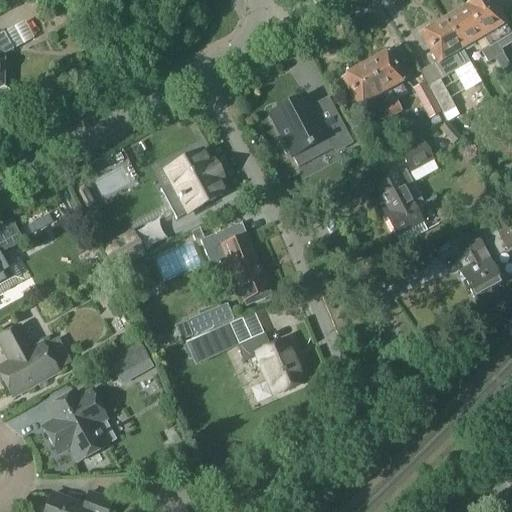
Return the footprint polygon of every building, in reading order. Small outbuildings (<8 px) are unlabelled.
[(33,0),(40,12),(58,3),(56,0),(33,0)] [(475,4),(466,10),(482,37),(489,48),(496,60),(498,59),(503,56),(504,55),(497,44),(511,35),(505,24),(504,22),(506,21),(505,20),(502,15),(499,16),(489,0),(475,0),(475,1),(473,2),(474,3),(475,4)] [(446,18),(445,18),(446,20),(446,21),(462,49),(463,48),(472,43),(476,41),(482,37),(466,10),(457,15),(455,12),(446,18)] [(425,33),(423,35),(434,54),(432,56),(436,63),(433,64),(431,65),(432,66),(434,65),(443,80),(454,73),(470,64),(471,63),(470,61),(462,49),(446,21),(436,27),(434,25),(424,31),(425,33)] [(0,86),(1,86),(1,84),(1,83),(2,59),(2,56),(1,56),(2,53),(4,54),(12,50),(3,34),(0,35),(0,86)] [(482,52),(481,53),(488,64),(496,60),(489,48),(482,52)] [(366,64),(382,94),(407,80),(401,70),(399,71),(389,52),(385,54),(383,52),(374,57),(375,59),(366,64)] [(382,94),(366,64),(355,70),(354,67),(344,73),(346,75),(344,76),(355,96),(352,97),(357,108),(373,99),(386,122),(394,117),(388,105),(382,94)] [(440,82),(429,87),(442,112),(448,123),(459,116),(440,81),(440,82)] [(426,82),(412,90),(428,119),(442,112),(429,87),(426,82)] [(286,157),(290,155),(298,169),(351,141),(328,98),(311,108),(305,97),(270,116),(282,140),(278,142),(286,157)] [(396,100),(388,105),(394,117),(402,113),(396,100)] [(461,138),(448,123),(439,130),(452,146),(461,138)] [(438,170),(423,142),(400,154),(415,182),(438,170)] [(173,184),(161,191),(177,221),(189,214),(224,195),(217,183),(219,182),(209,164),(208,165),(201,153),(166,172),(173,184)] [(397,175),(377,186),(392,213),(387,216),(397,236),(403,246),(403,245),(427,232),(424,226),(422,223),(423,223),(416,210),(424,206),(405,171),(397,175)] [(100,220),(83,187),(73,192),(90,225),(100,220)] [(511,216),(501,222),(511,243),(511,216)] [(0,286),(13,279),(8,270),(0,256),(23,243),(12,222),(11,221),(0,226),(0,286)] [(244,308),(270,298),(242,223),(203,237),(199,230),(191,234),(195,242),(201,242),(216,281),(232,275),(244,308)] [(104,249),(115,270),(143,255),(132,234),(104,249)] [(500,285),(492,271),(493,270),(488,261),(482,264),(476,253),(483,249),(477,238),(459,248),(465,259),(467,257),(474,270),(460,277),(478,310),(495,301),(490,290),(500,285)] [(121,298),(107,307),(113,318),(127,310),(121,298)] [(198,313),(199,317),(188,322),(194,337),(233,321),(227,306),(219,309),(217,305),(198,313)] [(180,342),(192,337),(189,327),(176,332),(180,342)] [(19,328),(0,338),(0,347),(5,357),(7,356),(11,362),(0,368),(0,376),(13,399),(58,374),(54,366),(47,354),(42,345),(32,351),(19,328)] [(275,396),(309,381),(301,364),(297,366),(286,342),(270,349),(264,336),(238,347),(245,362),(258,357),(275,396)] [(139,343),(107,361),(117,379),(149,361),(139,343)] [(55,423),(42,430),(57,456),(70,449),(78,464),(105,449),(93,428),(105,421),(91,394),(78,401),(74,394),(48,409),(55,423)] [(206,511),(191,473),(171,481),(183,511),(206,511)] [(52,496),(45,511),(108,511),(112,503),(89,494),(84,507),(52,496)]
